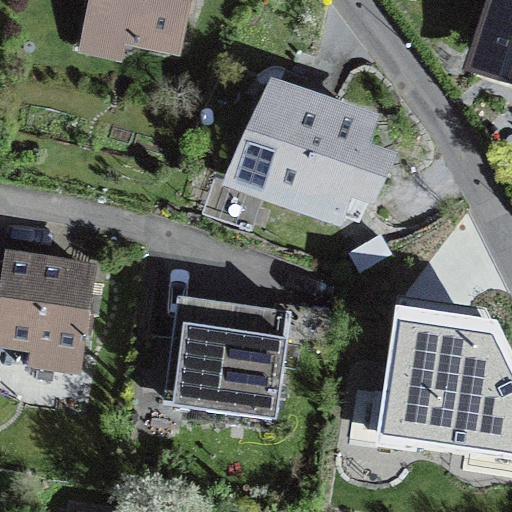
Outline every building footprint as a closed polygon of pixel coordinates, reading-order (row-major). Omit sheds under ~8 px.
[(186,0),(96,0),(91,26),(176,45),(186,0)] [(511,0),(508,0),(489,61),(511,68),(511,0)] [(371,126),(271,92),(231,179),(339,216),(349,188),(373,197),(388,167),(361,153),(371,126)] [(92,274),(7,262),(0,309),(0,342),(81,354),(92,274)] [(278,421),(291,315),(250,310),(190,302),(176,409),(278,421)] [(511,377),(492,338),(398,324),(382,438),(511,458),(511,377)]
